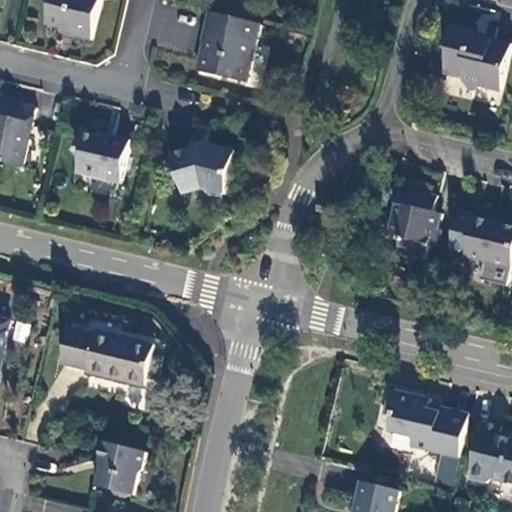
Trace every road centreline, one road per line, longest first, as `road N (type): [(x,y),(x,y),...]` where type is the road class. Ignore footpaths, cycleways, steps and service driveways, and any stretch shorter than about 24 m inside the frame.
road 1 (residential): [(0,240),(265,304)]
road 2 (residential): [(265,304),(511,362)]
road 3 (residential): [(265,304),(307,178),(323,158),(377,135)]
road 4 (residential): [(0,57),(124,86),(144,0)]
road 5 (residential): [(265,304),(208,511)]
road 6 (residential): [(377,135),(422,0)]
road 7 (residential): [(511,167),(377,135)]
